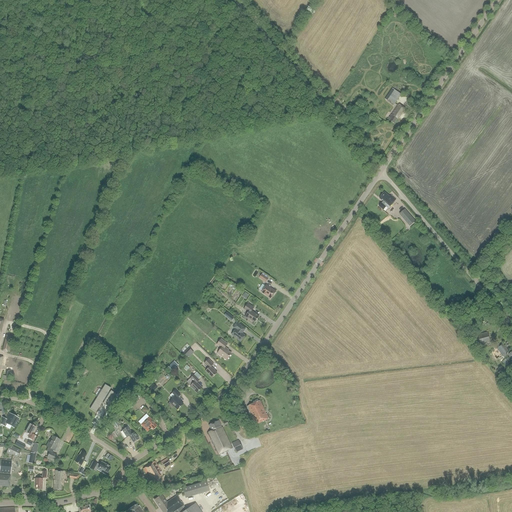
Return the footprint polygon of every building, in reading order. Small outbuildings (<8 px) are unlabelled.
[(401,94),(394,90),(387,101),(394,105),(401,94)] [(400,118),(405,109),(398,104),(392,114),(393,114),(392,115),(391,114),(388,119),(394,124),(399,117),(400,118)] [(384,192),(379,198),(383,201),(379,206),(383,210),(386,207),(384,205),(385,203),(390,207),(396,200),(391,195),(389,197),(384,192)] [(409,226),(410,225),(415,221),(405,209),(399,214),(409,226)] [(276,291),(266,285),(261,293),(271,299),(276,291)] [(239,297),(242,292),(237,289),(234,294),(239,297)] [(254,308),(248,303),(244,309),(248,312),(245,318),(248,320),(249,319),(255,323),(259,316),(252,311),(254,308)] [(227,312),(224,316),(231,321),(234,318),(233,317),(228,313),(227,312)] [(236,330),(231,335),(241,342),(246,336),(243,333),(246,329),(237,322),(233,328),(236,330)] [(481,345),(490,342),(488,333),(478,335),(481,345)] [(8,352),(10,352),(13,341),(11,341),(12,336),(6,335),(2,351),(8,353),(8,352)] [(226,362),(231,355),(226,351),(226,350),(224,349),(227,345),(220,340),(216,346),(221,349),(217,355),(226,362)] [(501,346),(500,344),(498,346),(499,347),(497,349),(502,355),(503,358),(510,353),(508,351),(503,344),(501,346)] [(194,353),(189,348),(184,353),(183,354),(185,356),(186,355),(188,358),(194,353)] [(212,378),(217,373),(211,367),(214,364),(209,359),(204,364),(209,368),(206,371),(212,378)] [(179,366),(174,361),(170,365),(171,366),(169,368),(173,371),(179,366)] [(199,380),(194,375),(187,382),(190,386),(197,393),(202,388),(197,383),(199,380)] [(103,400),(104,401),(103,402),(108,406),(116,393),(110,390),(109,391),(108,391),(110,387),(104,384),(89,408),(95,412),(103,400)] [(152,393),(157,388),(154,384),(148,389),(152,393)] [(178,410),(183,404),(177,398),(180,395),(175,390),(172,393),(175,396),(170,402),(168,404),(172,408),(174,406),(178,410)] [(131,407),(132,407),(139,399),(132,393),(127,400),(128,401),(126,402),(128,404),(125,407),(129,410),(131,407)] [(249,406),(247,407),(256,425),(269,419),(260,400),(258,402),(258,401),(249,405),(249,406)] [(6,419),(2,417),(0,421),(0,423),(0,424),(0,425),(2,425),(4,426),(6,424),(14,428),(19,418),(9,413),(6,419)] [(138,422),(141,425),(147,432),(151,428),(153,430),(157,426),(154,423),(146,414),(138,422)] [(218,455),(232,448),(219,421),(216,422),(211,425),(209,425),(212,431),(208,433),(218,455)] [(36,427),(29,424),(25,432),(30,435),(28,438),(32,440),(35,436),(32,434),(36,427)] [(133,442),(139,439),(135,432),(132,434),(127,427),(122,431),(127,438),(129,436),(133,442)] [(52,452),(53,450),(55,451),(57,447),(56,447),(60,440),(53,436),(50,440),(46,446),(48,447),(46,450),(50,451),(48,457),(55,460),(57,455),(52,452)] [(237,453),(243,449),(238,440),(232,443),(237,453)] [(17,458),(21,450),(10,445),(6,453),(17,458)] [(86,454),(81,451),(79,455),(78,455),(74,462),(81,465),(85,458),(84,458),(86,454)] [(164,468),(171,464),(167,458),(161,462),(164,468)] [(0,473),(10,474),(12,461),(1,460),(0,465),(0,473)] [(145,468),(143,469),(146,474),(148,473),(150,475),(147,477),(151,482),(153,481),(156,486),(163,482),(160,477),(161,476),(158,472),(160,470),(155,461),(153,462),(145,467),(145,468)] [(108,473),(111,468),(101,462),(99,466),(97,465),(97,464),(93,462),(89,468),(96,472),(97,470),(101,472),(102,470),(108,473)] [(83,472),(84,468),(81,466),(78,472),(85,476),(86,474),(83,472)] [(63,474),(63,471),(54,470),(53,489),(61,490),(61,484),(63,484),(63,476),(62,476),(62,474),(63,474)] [(42,471),(42,475),(40,475),(40,478),(37,478),(36,488),(42,489),(43,478),(46,478),(46,471),(42,471)] [(0,485),(9,487),(10,476),(0,474),(0,485)] [(185,498),(209,491),(206,481),(182,488),(185,498)] [(167,503),(166,502),(161,495),(154,500),(162,511),(201,511),(196,503),(186,509),(177,496),(167,503)]
